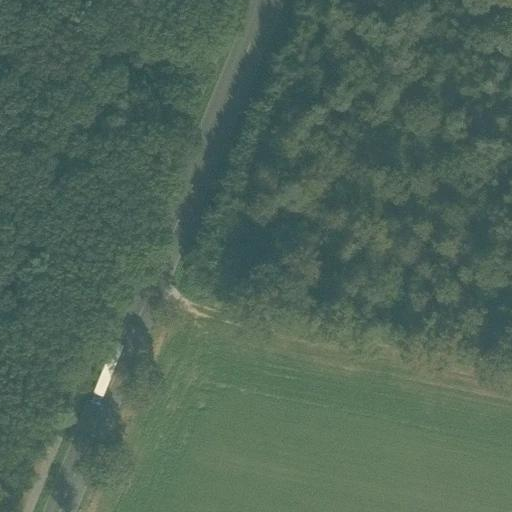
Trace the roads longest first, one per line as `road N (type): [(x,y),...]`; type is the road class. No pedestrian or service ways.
road 1 (primary): [(58,511),(267,0)]
road 2 (track): [(145,298),(511,378)]
